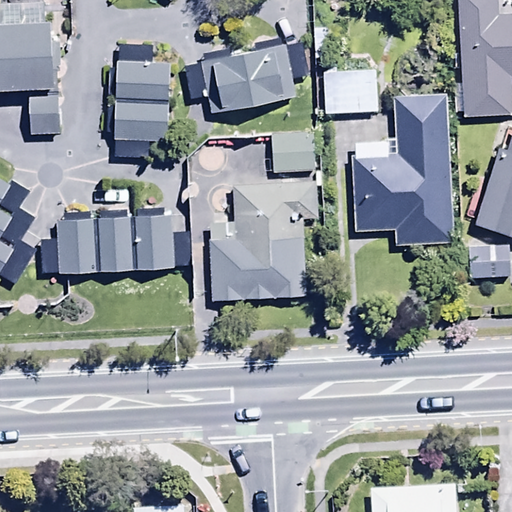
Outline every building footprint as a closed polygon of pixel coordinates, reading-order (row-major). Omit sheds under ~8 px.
[(343,0),(310,0),(313,63),(347,61),(343,0)] [(495,0),(455,0),(461,118),(511,115),(511,96),(511,79),(511,78),(511,17),(497,18),(495,0)] [(0,7),(0,95),(27,95),(28,140),(57,139),(56,77),(60,77),(59,45),(53,45),(53,27),(42,27),(41,7),(0,7)] [(301,48),(284,52),(283,48),(181,69),(188,104),(205,100),(209,120),(295,102),(290,81),(307,78),(301,48)] [(153,51),(115,49),(115,74),(103,74),(101,127),(111,127),(109,160),(154,162),(155,147),(164,147),(168,65),(152,64),(153,51)] [(375,72),(319,74),(321,119),(377,116),(375,72)] [(451,248),(445,95),(391,98),(393,141),(382,142),(382,146),(352,147),(352,157),(349,158),(352,236),(391,234),(392,251),(451,248)] [(511,134),(506,155),(494,151),(471,228),(511,239),(511,134)] [(311,137),(267,138),(268,176),(312,175),(311,137)] [(0,203),(9,189),(0,183),(0,271),(12,252),(0,244),(0,238),(10,222),(0,215),(0,203)] [(206,226),(208,303),(306,301),(304,224),(327,223),(326,185),(230,187),(231,225),(206,226)] [(43,244),(45,278),(188,270),(186,236),(171,237),(170,217),(55,223),(56,243),(43,244)] [(508,249),(466,249),(466,282),(508,282),(508,249)] [(369,493),(370,511),(455,511),(455,499),(466,498),(466,490),(369,493)]
